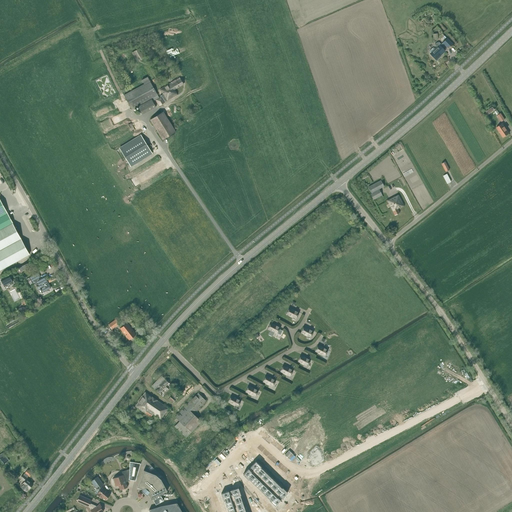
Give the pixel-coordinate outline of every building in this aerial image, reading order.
[(447,38),(442,42),(447,48),(452,43),(447,38)] [(430,51),(429,52),(430,53),(430,54),(435,59),(436,59),(436,60),(439,57),(439,56),(440,55),(440,56),(445,51),(437,42),(435,45),(437,47),(435,49),(434,48),(433,48),(432,48),(430,51)] [(139,49),(132,53),(135,59),(137,58),(139,61),(144,58),(139,49)] [(165,91),(162,93),(163,94),(160,96),(161,97),(159,98),(147,76),(142,80),(144,84),(124,95),(132,110),(137,106),(142,115),(156,107),(151,99),(153,98),(154,101),(155,100),(159,106),(168,100),(177,94),(175,90),(167,94),(165,91)] [(160,89),(162,93),(165,91),(167,94),(175,90),(184,85),(179,77),(160,89)] [(163,112),(150,120),(163,140),(175,132),(163,112)] [(502,123),(496,127),(498,130),(498,131),(503,138),(510,133),(505,126),(502,123)] [(130,166),(152,153),(141,135),(120,149),(130,166)] [(447,174),(443,176),(447,184),(451,182),(447,174)] [(381,180),(368,187),(372,193),(370,194),(373,200),(382,195),(383,197),(379,189),(384,186),(381,180)] [(395,197),(395,196),(387,200),(395,215),(400,213),(397,209),(404,205),(398,195),(395,197)] [(0,270),(29,254),(13,224),(0,200),(0,270)] [(29,262),(19,268),(21,272),(31,266),(29,262)] [(39,273),(30,278),(33,284),(37,282),(39,287),(37,288),(39,291),(41,290),(43,293),(51,289),(45,277),(40,280),(39,278),(41,277),(39,273)] [(13,282),(9,276),(1,280),(4,287),(13,282)] [(290,308),(287,314),(289,315),(289,316),(293,318),(293,317),(296,318),(299,312),(290,308)] [(115,319),(108,324),(111,329),(119,323),(115,319)] [(271,323),(268,329),(271,330),(270,331),(269,334),(272,336),(274,333),(274,332),(277,333),(280,327),(271,323)] [(136,335),(127,324),(120,329),(129,340),(136,335)] [(304,327),(301,332),(304,334),(303,334),(307,336),(310,337),(313,331),(304,327)] [(318,345),(316,351),(318,352),(318,353),(322,355),(322,354),(325,356),(327,350),(318,345)] [(301,355),(298,361),(301,363),(304,365),(304,364),(307,366),(310,360),(301,355)] [(284,366),(281,371),(283,373),(287,375),(290,376),(293,370),(284,366)] [(161,375),(151,386),(163,397),(173,387),(161,375)] [(266,376),(263,382),(266,383),(269,385),(270,385),(272,386),(275,380),(266,376)] [(249,386),(246,392),(249,393),(248,394),(252,395),(255,396),(258,390),(249,386)] [(153,414),(161,402),(145,391),(135,406),(150,417),(153,414)] [(179,421),(174,426),(186,437),(191,432),(202,422),(194,414),(207,401),(198,393),(175,417),(179,421)] [(231,396),(229,402),(231,403),(231,404),(235,406),(235,405),(238,406),(241,400),(231,396)] [(169,408),(161,402),(153,414),(161,419),(158,422),(161,424),(169,414),(170,416),(174,412),(169,408)] [(5,455),(0,458),(3,464),(9,460),(5,455)] [(256,461),(251,467),(254,470),(254,469),(256,471),(261,467),(262,466),(256,461)] [(127,487),(125,480),(129,479),(129,480),(136,481),(141,463),(130,462),(129,469),(122,472),(123,475),(113,478),(113,479),(112,479),(114,484),(115,484),(116,486),(118,485),(120,490),(127,487)] [(249,468),(243,474),(249,479),(254,474),(251,472),(252,471),(249,468)] [(263,469),(259,474),(263,478),(268,474),(263,469)] [(29,489),(33,484),(27,479),(28,479),(27,478),(29,476),(30,477),(32,474),(28,470),(21,478),(25,482),(23,484),(21,487),(26,492),(29,489)] [(144,470),(137,487),(143,489),(142,490),(142,491),(147,496),(147,495),(149,494),(151,499),(153,499),(153,500),(156,504),(164,500),(161,495),(161,496),(160,495),(167,491),(161,480),(156,475),(155,475),(144,471),(144,470)] [(268,474),(263,478),(268,483),(273,478),(268,474)] [(256,476),(252,481),(256,486),(261,481),(256,476)] [(98,489),(101,487),(103,485),(98,477),(91,481),(97,490),(98,489)] [(273,478),(268,483),(273,488),(277,483),(273,478)] [(261,481),(256,486),(261,490),(265,486),(261,481)] [(277,483),(273,488),(277,492),(282,488),(277,483)] [(265,486),(261,490),(266,495),(270,490),(265,486)] [(101,487),(98,489),(98,490),(100,491),(97,494),(101,498),(102,497),(105,500),(110,494),(102,487),(101,487)] [(238,487),(231,490),(232,494),(233,494),(234,497),(240,495),(241,494),(238,487)] [(282,488),(277,492),(280,495),(279,495),(282,498),(288,492),(283,487),(282,488)] [(270,490),(266,495),(270,500),(275,495),(270,490)] [(228,491),(221,493),(224,500),(230,498),(229,495),(230,495),(228,491)] [(89,507),(90,503),(92,500),(80,495),(77,502),(89,507)] [(270,500),(275,505),(281,500),(278,497),(277,497),(275,495),(270,500)] [(241,498),(235,500),(237,506),(243,504),(241,498)] [(231,501),(225,503),(228,509),(234,507),(231,501)] [(90,503),(89,507),(90,507),(91,510),(91,511),(102,511),(103,511),(99,505),(97,506),(90,503)] [(149,511),(182,511),(177,503),(161,506),(149,509),(149,511)]
